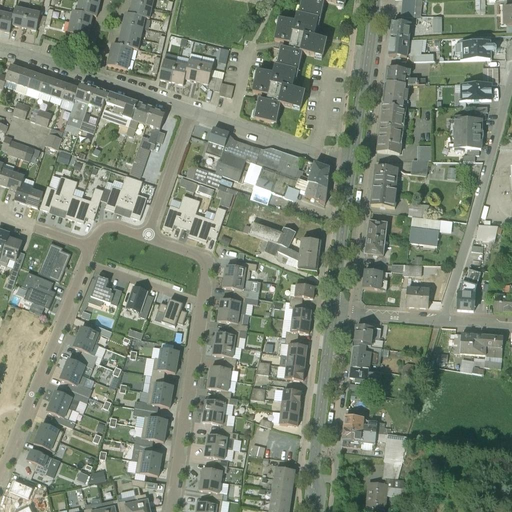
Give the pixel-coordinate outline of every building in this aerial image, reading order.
[(152,10),(154,0),(133,0),(132,5),(152,10)] [(302,0),(298,16),(319,21),(320,22),(325,4),(344,8),(345,0),(302,0)] [(415,0),(403,1),(401,18),(413,20),(415,0)] [(99,8),(79,3),(77,13),(77,14),(92,18),(96,19),(99,8)] [(149,20),(150,20),(152,10),(132,5),(129,16),(146,20),(149,21),(149,20)] [(12,27),(24,30),(28,11),(16,8),(14,17),(12,27)] [(28,11),(24,30),(36,32),(41,14),(28,11)] [(73,12),(70,24),(90,28),(92,18),(77,14),(77,13),(73,12)] [(1,14),(0,19),(0,32),(10,35),(12,27),(14,17),(1,14)] [(143,30),(146,20),(129,16),(126,15),(123,26),(143,30)] [(276,68),(297,73),(298,73),(303,55),(322,60),(326,42),(314,39),(319,21),(298,16),(296,16),(295,24),(280,20),(274,42),(284,44),(282,50),(281,50),(276,68)] [(432,19),(421,19),(420,28),(431,29),(432,19)] [(90,28),(70,24),(68,34),(88,39),(90,28)] [(393,24),(391,40),(409,42),(410,26),(393,24)] [(121,36),(141,41),(143,30),(123,26),(121,36)] [(132,50),(139,52),(141,41),(121,36),(118,47),(132,50)] [(471,39),(447,40),(448,63),(460,63),(459,56),(455,56),(454,47),(459,47),(459,46),(472,45),(471,39)] [(391,40),(389,57),(407,59),(407,54),(418,55),(419,42),(409,42),(391,40)] [(489,44),(459,46),(459,47),(454,47),(455,56),(459,56),(460,63),(490,62),(490,55),(496,54),(496,50),(494,48),(489,48),(489,44)] [(110,56),(130,61),(132,50),(118,47),(112,46),(110,56)] [(130,61),(110,56),(107,67),(127,72),(130,61)] [(159,82),(171,84),(176,64),(164,61),(159,82)] [(188,67),(185,81),(196,84),(201,64),(189,62),(188,67)] [(183,87),(185,81),(188,67),(176,64),(171,84),(183,87)] [(207,91),(214,92),(216,80),(210,78),(213,67),(201,64),(196,84),(208,87),(207,91)] [(6,82),(18,86),(23,71),(11,67),(7,78),(2,76),(0,80),(0,90),(3,91),(6,82)] [(297,73),(276,68),(274,68),(273,75),(258,72),(252,94),(262,96),(261,102),(259,101),(254,120),(277,125),(281,107),(300,112),(304,93),(292,91),(297,73)] [(406,87),(406,88),(425,87),(425,79),(423,77),(417,77),(416,79),(416,82),(406,81),(406,78),(408,78),(410,78),(410,72),(387,69),(386,84),(406,87)] [(483,69),(483,85),(498,85),(498,69),(483,69)] [(18,86),(29,90),(34,75),(23,71),(18,86)] [(29,90),(40,94),(45,78),(34,75),(29,90)] [(40,94),(51,98),(57,82),(45,78),(40,94)] [(214,92),(220,93),(222,85),(223,81),(216,80),(214,92)] [(51,98),(62,102),(68,86),(57,82),(51,98)] [(405,93),(406,88),(406,87),(386,84),(383,108),(403,111),(404,103),(406,104),(408,93),(405,93)] [(94,90),(81,85),(79,90),(74,106),(71,114),(65,132),(78,136),(80,131),(94,90)] [(219,98),(225,99),(228,86),(222,85),(220,93),(219,98)] [(62,102),(74,106),(79,90),(68,86),(62,102)] [(228,86),(225,99),(231,100),(234,88),(228,86)] [(459,95),(459,103),(464,103),(491,102),(491,86),(460,87),(460,94),(459,95)] [(460,87),(441,87),(441,110),(464,109),(464,103),(459,103),(459,95),(460,94),(460,87)] [(105,103),(107,104),(110,95),(94,90),(80,131),(94,136),(102,111),(102,112),(105,103)] [(124,120),(131,122),(132,123),(138,105),(110,95),(107,104),(106,106),(114,108),(113,111),(110,112),(112,114),(104,111),(102,119),(104,120),(122,126),(124,120)] [(13,117),(19,119),(23,106),(24,102),(19,100),(17,104),(13,117)] [(138,124),(146,127),(152,110),(138,105),(132,123),(131,122),(127,136),(134,139),(138,124)] [(23,106),(19,119),(25,121),(29,108),(23,106)] [(156,143),(159,133),(166,114),(152,110),(146,127),(153,129),(153,131),(149,141),(156,143)] [(35,125),(41,127),(46,113),(40,111),(35,125)] [(46,113),(41,127),(47,129),(52,115),(46,113)] [(455,151),(455,154),(463,154),(463,151),(467,151),(479,152),(481,152),(481,149),(482,149),(482,140),(483,140),(483,134),(482,134),(482,125),(481,125),(481,122),(474,122),(464,122),(464,119),(455,119),(455,122),(453,122),(452,131),(450,131),(450,142),(452,142),(452,151),(455,151)] [(400,131),(380,129),(377,154),(400,156),(401,146),(398,146),(400,131)] [(47,142),(60,146),(62,140),(61,140),(63,134),(52,130),(50,136),(49,136),(47,142)] [(215,146),(224,149),(224,150),(229,136),(214,131),(205,155),(211,157),(215,146)] [(156,143),(162,145),(165,135),(159,133),(156,143)] [(223,154),(222,154),(222,155),(246,163),(261,168),(327,191),(329,170),(271,150),(263,152),(235,143),(229,136),(224,150),(224,149),(223,154)] [(8,154),(11,143),(12,140),(6,138),(2,148),(1,151),(7,154),(8,154)] [(139,147),(151,151),(153,152),(156,143),(149,141),(143,138),(139,147)] [(45,148),(46,148),(44,154),(56,158),(60,146),(47,142),(45,148)] [(7,155),(13,158),(17,145),(11,143),(8,154),(7,154),(7,155)] [(13,158),(18,160),(23,147),(17,145),(13,158)] [(18,160),(25,162),(29,149),(23,147),(18,160)] [(138,153),(149,157),(151,151),(139,147),(138,153)] [(418,148),(418,162),(428,162),(430,162),(430,148),(418,148)] [(29,149),(25,162),(30,164),(31,163),(32,164),(33,161),(32,160),(33,157),(38,159),(40,153),(29,149)] [(136,159),(147,162),(149,157),(138,153),(136,159)] [(71,157),(60,154),(57,162),(68,165),(71,157)] [(215,175),(223,178),(239,184),(246,163),(222,155),(215,175)] [(134,164),(145,168),(147,162),(136,159),(134,164)] [(425,178),(428,162),(418,162),(414,163),(412,176),(425,178)] [(132,170),(143,174),(145,168),(134,164),(132,170)] [(0,187),(7,190),(13,173),(3,170),(4,165),(2,170),(1,170),(0,174),(0,187)] [(325,206),(327,191),(261,168),(253,189),(291,202),(296,190),(306,193),(305,198),(325,206)] [(397,171),(376,168),(373,189),(394,191),(397,171)] [(194,180),(199,182),(203,171),(197,169),(194,180)] [(143,174),(132,170),(130,176),(141,180),(143,174)] [(199,182),(205,184),(209,173),(203,171),(199,182)] [(7,190),(18,193),(19,194),(21,187),(21,188),(25,177),(13,173),(7,190)] [(205,184),(211,186),(215,175),(209,173),(205,184)] [(211,186),(219,189),(223,178),(215,175),(211,186)] [(15,203),(26,207),(32,190),(22,187),(25,177),(21,188),(21,187),(19,194),(18,193),(15,203)] [(57,191),(47,188),(40,211),(50,214),(52,208),(59,211),(69,181),(61,178),(57,191)] [(112,188),(105,210),(115,214),(117,208),(124,210),(134,181),(126,178),(122,191),(112,188)] [(78,184),(69,181),(59,211),(67,213),(65,219),(74,222),(82,200),(73,197),(78,184)] [(134,181),(124,210),(132,213),(130,219),(140,222),(147,200),(138,197),(143,184),(134,181)] [(394,191),(373,189),(371,208),(395,211),(397,191),(394,191)] [(32,190),(26,207),(38,211),(44,194),(32,190)] [(91,203),(82,200),(74,222),(84,225),(86,220),(94,222),(104,193),(95,190),(91,203)] [(233,196),(226,194),(221,207),(229,209),(233,196)] [(170,207),(162,230),(172,233),(174,227),(182,230),(192,200),(183,198),(179,211),(170,207)] [(200,203),(192,200),(182,230),(190,232),(188,238),(197,242),(204,219),(196,216),(200,203)] [(422,206),(410,205),(408,218),(421,220),(422,206)] [(213,222),(204,219),(197,242),(206,245),(208,239),(216,241),(226,212),(218,209),(213,222)] [(440,222),(427,221),(427,227),(439,229),(440,222)] [(369,223),(367,239),(384,242),(386,225),(369,223)] [(268,242),(278,246),(281,247),(288,250),(291,245),(295,234),(283,230),(282,234),(252,224),(251,228),(245,226),(243,233),(248,235),(268,242)] [(498,228),(479,227),(476,242),(495,244),(498,228)] [(410,229),(409,245),(437,248),(438,234),(410,229)] [(1,260),(9,240),(10,236),(0,232),(0,262),(1,263),(1,260)] [(219,245),(228,248),(231,241),(222,237),(219,245)] [(384,242),(367,239),(365,256),(370,257),(370,256),(382,257),(384,242)] [(25,255),(19,253),(22,244),(9,240),(1,260),(1,263),(0,264),(0,266),(7,269),(9,261),(15,263),(9,280),(16,282),(20,271),(25,255)] [(311,242),(302,241),(300,256),(319,258),(320,244),(311,242)] [(63,251),(50,246),(44,260),(38,276),(59,285),(64,273),(61,271),(63,268),(66,269),(71,257),(62,253),(63,251)] [(288,250),(281,247),(278,253),(299,263),(297,270),(317,273),(319,258),(300,256),(288,250)] [(226,268),(225,279),(249,282),(250,272),(256,273),(257,267),(239,264),(238,270),(226,268)] [(422,267),(404,267),(403,274),(402,277),(421,278),(422,267)] [(382,274),(365,272),(363,290),(386,293),(387,282),(382,282),(382,274)] [(27,274),(21,289),(28,291),(24,300),(27,301),(26,302),(34,305),(40,307),(49,311),(53,299),(51,298),(53,293),(50,292),(53,285),(27,274)] [(91,299),(117,308),(122,294),(107,288),(109,283),(98,279),(91,299)] [(235,292),(234,297),(258,301),(259,295),(250,293),(252,283),(249,282),(225,279),(223,290),(235,292)] [(465,279),(459,296),(467,296),(472,281),(465,279)] [(289,304),(302,306),(303,300),(313,301),(314,289),(295,287),(294,299),(290,298),(290,304),(289,304),(286,304),(289,304)] [(430,292),(407,290),(406,309),(429,310),(430,292)] [(147,296),(133,291),(125,312),(139,316),(137,320),(145,323),(152,304),(145,302),(147,296)] [(467,296),(459,296),(457,312),(473,313),(474,297),(467,296)] [(233,303),(221,302),(220,313),(244,316),(245,316),(247,306),(257,307),(258,301),(234,297),(233,303)] [(496,298),(494,314),(508,316),(509,299),(504,299),(496,298)] [(162,324),(175,329),(177,324),(183,326),(187,313),(181,311),(183,306),(170,301),(163,299),(158,313),(165,315),(162,324)] [(302,306),(289,304),(289,310),(292,310),(291,322),(310,325),(311,313),(301,312),(302,306)] [(88,321),(90,316),(83,313),(81,319),(88,321)] [(229,325),(228,331),(241,333),(247,334),(248,328),(242,327),(244,316),(220,313),(218,323),(229,325)] [(286,340),(298,341),(298,335),(308,336),(310,325),(291,322),(289,334),(286,334),(286,340)] [(103,337),(105,331),(94,327),(92,332),(82,328),(78,339),(94,346),(99,335),(103,337)] [(354,347),(371,347),(372,340),(373,329),(356,328),(354,347)] [(381,330),(373,329),(372,340),(379,341),(381,330)] [(216,335),(214,346),(234,349),(238,350),(241,333),(228,331),(228,337),(216,335)] [(143,335),(137,333),(135,339),(141,341),(143,335)] [(481,348),(482,338),(461,336),(459,356),(485,357),(485,354),(486,351),(483,350),(483,348),(481,348)] [(502,339),(482,338),(481,348),(483,348),(483,350),(486,351),(485,354),(501,355),(502,339)] [(90,356),(94,346),(78,339),(73,349),(83,353),(81,359),(92,364),(95,358),(90,356)] [(287,358),(306,360),(307,348),(297,347),(298,341),(286,340),(285,345),(289,346),(287,358)] [(213,357),(224,359),(223,365),(236,367),(237,361),(233,360),(234,349),(214,346),(213,357)] [(380,350),(354,347),(351,370),(367,372),(369,372),(370,366),(378,367),(380,350)] [(158,351),(157,362),(175,365),(176,353),(166,352),(158,351)] [(286,369),(304,371),(306,360),(287,358),(286,369)] [(90,370),(92,364),(81,359),(78,365),(69,361),(64,371),(81,378),(85,368),(90,370)] [(157,362),(155,373),(154,379),(166,381),(167,375),(173,376),(175,365),(157,362)] [(256,375),(262,376),(265,364),(259,363),(256,375)] [(500,365),(485,363),(484,369),(500,371),(500,365)] [(222,371),(211,369),(209,380),(229,383),(231,372),(235,373),(236,367),(223,365),(222,371)] [(401,376),(419,380),(421,368),(408,366),(407,369),(403,368),(401,376)] [(286,369),(284,381),(303,383),(304,371),(286,369)] [(483,378),(484,371),(473,369),(472,376),(483,378)] [(367,372),(351,370),(350,379),(374,382),(375,375),(367,374),(367,372)] [(77,388),(81,378),(64,371),(60,382),(70,386),(67,391),(79,396),(81,390),(77,388)] [(171,388),(165,387),(166,381),(154,379),(153,385),(151,396),(169,399),(171,388)] [(219,392),(218,398),(231,400),(232,394),(227,393),(229,383),(209,380),(208,391),(219,392)] [(364,388),(364,395),(377,397),(378,386),(373,385),(372,389),(364,388)] [(250,401),(257,402),(259,390),(253,389),(250,401)] [(259,390),(257,402),(264,403),(266,391),(259,390)] [(77,402),(79,396),(67,391),(65,397),(55,393),(51,404),(68,410),(72,400),(77,402)] [(282,403),(300,405),(301,394),(283,391),(282,403)] [(168,410),(169,399),(151,396),(150,407),(157,409),(168,410)] [(206,402),(204,413),(224,416),(226,406),(237,407),(238,401),(231,400),(218,398),(217,404),(206,402)] [(280,415),(299,417),(300,405),(282,403),(280,415)] [(64,421),(68,410),(51,404),(47,414),(57,418),(54,424),(66,428),(68,423),(64,421)] [(221,427),(220,433),(232,435),(233,429),(226,428),(228,417),(224,416),(204,413),(203,424),(221,427)] [(280,415),(279,426),(297,428),(299,417),(280,415)] [(364,419),(346,417),(342,441),(361,444),(361,437),(364,438),(370,439),(371,439),(372,435),(372,429),(371,428),(363,427),(364,419)] [(146,431),(164,433),(166,422),(155,421),(148,420),(146,431)] [(260,426),(271,430),(273,424),(262,420),(260,426)] [(372,423),(371,428),(372,429),(372,435),(383,436),(384,425),(372,423)] [(63,434),(66,428),(54,424),(52,429),(42,425),(38,436),(55,443),(59,433),(63,434)] [(98,424),(96,432),(102,434),(104,426),(98,424)] [(163,445),(164,433),(146,431),(145,442),(152,443),(163,445)] [(208,437),(206,448),(226,451),(227,440),(238,442),(238,436),(232,435),(220,433),(219,439),(208,437)] [(50,453),(55,443),(38,436),(33,446),(43,450),(41,456),(48,459),(52,461),(55,455),(50,453)] [(511,445),(423,436),(422,448),(511,457),(511,445)] [(361,437),(361,444),(370,445),(370,439),(364,438),(361,437)] [(360,450),(361,444),(342,441),(342,447),(360,450)] [(404,447),(387,443),(385,460),(400,461),(404,447)] [(265,450),(253,447),(251,458),(262,461),(265,450)] [(216,461),(215,467),(227,469),(228,462),(224,462),(226,451),(206,448),(204,459),(216,461)] [(41,456),(31,452),(27,463),(37,467),(34,473),(46,478),(48,472),(44,470),(48,459),(41,456)] [(141,465),(159,468),(161,457),(150,455),(143,454),(141,465)] [(157,479),(159,468),(141,465),(139,476),(147,477),(157,479)] [(203,471),(201,482),(221,485),(222,474),(226,475),(227,469),(215,467),(214,472),(203,471)] [(294,484),(295,472),(285,471),(276,469),(274,481),(294,484)] [(102,472),(91,475),(94,485),(105,482),(102,472)] [(88,477),(79,473),(76,482),(84,485),(88,477)] [(22,486),(15,483),(10,494),(29,502),(36,485),(24,481),(22,486)] [(146,484),(131,481),(133,488),(139,489),(145,490),(146,484)] [(294,484),(274,481),(272,491),(292,494),(294,484)] [(211,494),(210,500),(222,502),(223,496),(219,495),(221,485),(201,482),(199,493),(211,494)] [(384,509),(384,503),(386,489),(386,487),(369,485),(367,507),(384,509)] [(139,489),(133,488),(135,498),(137,511),(148,511),(146,496),(140,497),(139,489)] [(386,489),(384,503),(393,504),(395,490),(386,489)] [(403,490),(402,499),(419,500),(420,490),(403,490)] [(292,494),(272,491),(272,494),(271,502),(290,505),(291,497),(292,494)] [(460,502),(460,496),(461,496),(461,493),(443,492),(442,501),(460,502)] [(492,495),(473,494),(472,503),(489,504),(490,498),(491,498),(492,495)] [(137,511),(135,498),(122,500),(121,496),(117,497),(118,501),(120,511),(137,511)] [(197,504),(196,511),(220,511),(222,502),(210,500),(209,506),(197,504)] [(101,505),(103,511),(120,511),(118,501),(101,505)] [(290,505),(271,502),(270,507),(269,511),(289,511),(290,510),(290,505)]
